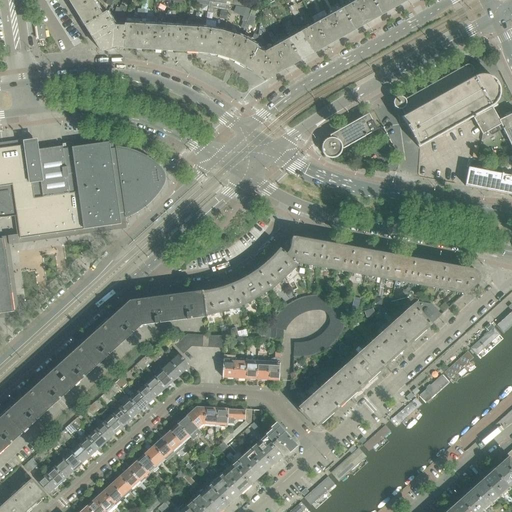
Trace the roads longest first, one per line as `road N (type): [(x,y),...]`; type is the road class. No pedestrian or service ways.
road 1 (residential): [(49,511),(186,391),(276,399),(320,450)]
road 2 (tertiary): [(216,158),(0,359)]
road 3 (tertiary): [(275,149),(311,120),(495,16)]
road 4 (tertiary): [(507,219),(328,177),(275,149)]
road 5 (tertiary): [(451,0),(312,81),(246,130)]
road 6 (tertiary): [(246,130),(191,93),(129,73),(21,83)]
road 7 (residential): [(490,299),(320,450)]
road 8 (tertiary): [(24,112),(113,107),(216,158)]
road 9 (tertiary): [(0,394),(152,262)]
road 10 (tertiary): [(292,203),(480,246)]
road 11 (residential): [(292,203),(262,242),(231,263),(166,276),(152,262)]
road 12 (residential): [(410,511),(511,426)]
road 13 (tertiary): [(152,262),(245,177)]
